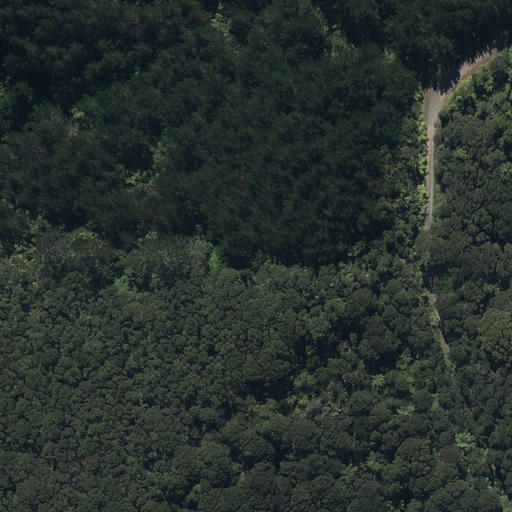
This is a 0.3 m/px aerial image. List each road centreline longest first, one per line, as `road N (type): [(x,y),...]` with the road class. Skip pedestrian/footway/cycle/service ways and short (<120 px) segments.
road 1 (track): [(511,38),(460,69),(433,104),(426,213),(426,272),(442,335),(511,495)]
road 2 (track): [(439,94),(294,0)]
